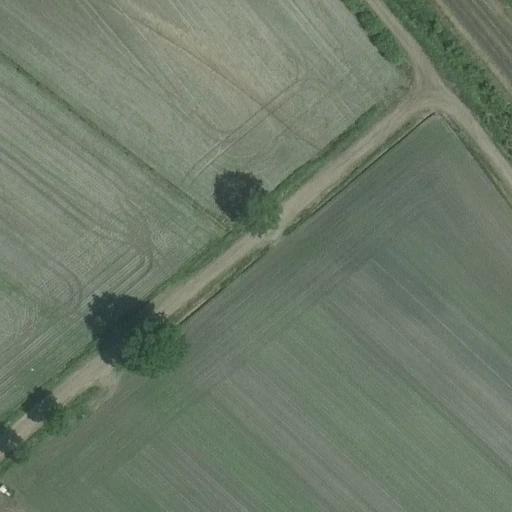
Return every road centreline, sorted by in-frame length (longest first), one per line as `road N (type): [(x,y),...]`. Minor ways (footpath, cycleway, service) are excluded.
road 1 (track): [(433,87),(0,451)]
road 2 (track): [(511,180),(371,0)]
